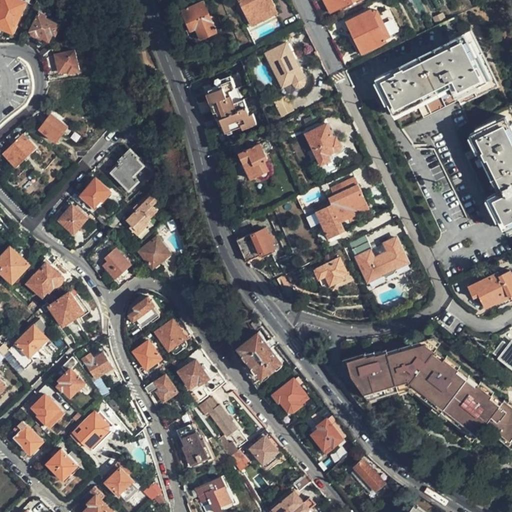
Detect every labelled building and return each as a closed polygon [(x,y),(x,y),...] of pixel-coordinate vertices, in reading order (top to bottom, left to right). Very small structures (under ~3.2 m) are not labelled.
[(0,27),(14,34),(28,0),(0,0),(0,2),(0,27)] [(217,31),(203,0),(201,0),(183,8),(192,29),(198,27),(202,38),(217,31)] [(278,12),(272,0),(240,0),(253,25),(278,12)] [(358,0),(324,0),(331,14),(358,0)] [(385,39),(373,13),(371,10),(347,23),(352,34),(356,43),(361,54),(386,42),(385,39)] [(379,11),(373,13),(385,39),(391,36),(379,11)] [(56,35),(61,26),(40,15),(31,33),(50,42),(54,34),(56,35)] [(489,81),(466,34),(376,78),(393,114),(453,85),(458,95),(489,81)] [(305,78),(288,44),(268,53),(284,87),(292,83),(293,84),(294,86),(295,87),(297,87),(299,88),(301,88),(303,87),(304,85),(305,83),(305,82),(305,80),(304,79),(305,78)] [(80,70),(74,51),(56,57),(61,73),(69,71),(70,73),(80,70)] [(196,77),(210,69),(206,60),(192,67),(196,77)] [(241,98),(237,87),(235,88),(228,74),(213,81),(215,85),(208,88),(214,100),(209,103),(212,109),(214,108),(219,119),(221,118),(225,126),(239,119),(243,128),(257,122),(253,112),(250,113),(244,97),(241,98)] [(69,127),(52,114),(40,130),(57,142),(69,127)] [(511,225),(511,127),(507,117),(471,135),(499,194),(489,199),(504,230),(511,225)] [(24,122),(20,125),(26,129),(32,124),(30,118),(24,122)] [(340,142),(338,141),(337,138),(334,139),(327,124),(307,134),(322,165),(334,158),(332,153),(335,151),(337,151),(339,151),(340,150),(341,149),(341,147),(342,145),(341,144),(340,142)] [(11,148),(22,137),(20,135),(8,146),(11,148)] [(23,136),(22,137),(11,148),(5,154),(17,167),(36,149),(23,136)] [(238,153),(234,145),(219,152),(223,160),(238,153)] [(135,174),(146,164),(139,157),(140,156),(133,148),(112,169),(132,189),(141,180),(135,174)] [(343,220),(353,214),(350,209),(356,206),(369,201),(361,184),(357,175),(342,183),(345,189),(331,195),(334,202),(319,210),(330,233),(337,230),(339,233),(347,229),(343,220)] [(112,193),(98,179),(82,196),(95,207),(102,200),(104,202),(112,193)] [(130,229),(136,234),(142,228),(145,230),(150,224),(148,222),(158,210),(153,206),(158,201),(152,194),(140,207),(138,205),(133,209),(136,212),(126,222),(132,227),(130,229)] [(85,233),(95,222),(89,217),(87,219),(73,207),(60,222),(74,235),(80,229),(85,233)] [(166,227),(162,223),(159,226),(157,228),(161,232),(166,227)] [(275,248),(272,241),(275,240),(272,233),(269,234),(266,227),(238,240),(248,260),(275,248)] [(142,228),(136,234),(139,236),(145,230),(142,228)] [(27,235),(20,231),(12,241),(18,246),(27,235)] [(364,236),(351,242),(370,282),(409,263),(404,252),(398,238),(385,245),(389,252),(375,259),(364,236)] [(170,254),(158,238),(141,252),(153,268),(170,254)] [(42,246),(37,242),(28,254),(26,255),(36,265),(39,262),(49,251),(42,246)] [(383,243),(373,246),(376,253),(385,249),(383,243)] [(0,270),(13,283),(30,266),(12,248),(0,261),(0,270)] [(131,265),(116,249),(106,259),(108,262),(104,267),(116,280),(131,265)] [(55,256),(49,251),(39,262),(45,267),(28,285),(42,298),(48,292),(50,293),(55,288),(57,288),(59,288),(61,287),(63,285),(64,282),(65,279),(64,277),(61,273),(68,267),(61,261),(54,268),(49,263),(55,256)] [(315,267),(320,279),(328,276),(330,282),(331,284),(346,278),(345,274),(349,273),(341,256),(315,267)] [(511,302),(511,274),(510,270),(500,275),(498,272),(468,287),(474,298),(479,295),(486,308),(495,304),(498,309),(511,302)] [(294,285),(288,273),(281,277),(287,288),(294,285)] [(328,276),(320,279),(323,284),(330,282),(328,276)] [(194,294),(193,289),(181,292),(189,305),(190,305),(192,304),(198,303),(198,302),(194,294)] [(84,312),(71,293),(50,308),(64,327),(84,312)] [(143,327),(160,315),(154,308),(155,307),(149,298),(140,305),(142,308),(131,316),(135,321),(137,319),(143,327)] [(39,305),(43,309),(48,304),(44,300),(39,305)] [(91,322),(103,316),(103,314),(100,309),(88,314),(91,322)] [(35,325),(44,334),(49,330),(41,320),(35,325)] [(192,334),(184,322),(178,327),(173,321),(156,334),(169,351),(171,350),(173,353),(177,353),(186,347),(187,343),(185,340),(192,334)] [(224,329),(221,333),(232,350),(239,345),(234,336),(251,329),(248,321),(224,329)] [(3,356),(20,375),(34,361),(30,358),(49,340),(44,334),(35,325),(17,343),(3,356)] [(259,333),(234,353),(259,393),(261,395),(272,387),(265,377),(272,372),(283,363),(259,333)] [(459,420),(476,433),(485,421),(498,431),(499,430),(508,437),(511,432),(511,403),(504,398),(503,400),(500,403),(490,395),(492,393),(478,383),(472,390),(463,383),(466,377),(455,369),(457,366),(444,356),(442,358),(432,350),(435,347),(437,345),(428,337),(414,341),(413,340),(401,345),(401,344),(376,352),(375,349),(368,351),(368,354),(347,362),(351,372),(365,393),(375,389),(376,392),(379,392),(397,385),(397,383),(394,376),(405,372),(407,379),(417,386),(419,384),(437,398),(435,401),(449,412),(451,410),(461,418),(459,420)] [(511,340),(509,345),(501,340),(492,353),(511,368),(511,340)] [(161,358),(149,342),(134,354),(146,370),(161,358)] [(442,358),(444,356),(445,355),(435,347),(432,350),(442,358)] [(368,354),(368,351),(346,359),(347,362),(368,354)] [(97,379),(106,373),(113,368),(114,367),(104,352),(94,359),(91,355),(84,360),(97,379)] [(444,356),(457,366),(458,365),(460,363),(447,353),(445,355),(444,356)] [(73,358),(63,368),(67,373),(61,380),(63,382),(58,387),(63,392),(65,391),(71,397),(85,383),(72,370),(79,364),(73,358)] [(347,362),(346,359),(341,360),(345,374),(351,372),(347,362)] [(209,378),(196,360),(179,372),(191,387),(199,382),(200,384),(209,378)] [(458,365),(457,366),(455,369),(466,377),(469,374),(458,365)] [(394,376),(397,383),(407,379),(405,372),(394,376)] [(472,390),(478,383),(479,382),(469,374),(466,377),(463,383),(472,390)] [(166,376),(155,383),(158,387),(161,391),(157,393),(164,403),(178,393),(166,376)] [(282,421),(287,427),(297,419),(293,413),(303,404),(303,403),(308,399),(294,379),(275,394),(281,402),(288,410),(292,413),(282,421)] [(471,439),(476,433),(459,420),(461,418),(451,410),(449,412),(435,401),(437,398),(419,384),(417,386),(407,379),(408,389),(471,439)] [(478,383),(492,393),(492,392),(494,390),(481,379),(479,382),(478,383)] [(154,382),(145,389),(149,395),(158,387),(155,383),(154,382)] [(379,398),(400,392),(397,385),(379,392),(376,392),(379,398)] [(370,401),(379,398),(376,392),(375,389),(365,393),(370,401)] [(127,398),(122,390),(112,397),(116,405),(127,398)] [(500,403),(503,400),(492,392),(492,393),(490,395),(500,403)] [(281,402),(275,394),(273,396),(279,403),(281,402)] [(47,423),(61,409),(46,395),(33,408),(40,415),(39,416),(47,423)] [(230,440),(241,433),(215,399),(202,408),(209,418),(212,416),(230,440)] [(99,411),(115,426),(122,419),(106,404),(99,411)] [(89,419),(76,432),(78,435),(75,437),(82,444),(83,442),(91,450),(109,432),(109,425),(98,415),(91,421),(89,419)] [(342,439),(327,419),(318,426),(320,429),(313,435),(327,452),(335,446),(334,445),(342,439)] [(18,427),(19,428),(22,430),(18,434),(14,438),(31,455),(43,443),(22,422),(18,427)] [(300,422),(290,430),(296,438),(307,430),(303,426),(300,422)] [(209,457),(197,428),(195,428),(193,424),(180,430),(188,449),(187,450),(190,458),(188,459),(191,465),(209,457)] [(499,430),(498,431),(495,434),(511,446),(511,444),(511,432),(508,437),(499,430)] [(218,441),(231,458),(236,454),(239,451),(240,450),(233,442),(231,444),(225,436),(218,441)] [(251,449),(264,464),(274,456),(278,453),(265,437),(251,449)] [(78,466),(84,460),(73,449),(67,456),(78,466)] [(63,481),(78,466),(67,456),(61,450),(46,465),(63,481)] [(236,454),(231,458),(242,473),(248,468),(241,459),(243,458),(239,451),(236,454)] [(274,456),(264,464),(268,468),(277,460),(274,456)] [(373,461),(368,456),(356,467),(377,491),(393,476),(390,474),(381,467),(373,461)] [(120,494),(134,481),(121,467),(107,482),(120,494)] [(311,482),(306,476),(294,485),(300,491),(311,482)] [(220,479),(200,488),(203,494),(200,495),(203,503),(210,499),(211,502),(212,502),(216,511),(218,511),(223,510),(222,505),(230,502),(220,479)] [(168,494),(155,480),(146,489),(159,503),(168,494)] [(99,493),(94,488),(83,498),(91,506),(85,511),(114,511),(97,495),(99,493)] [(200,488),(186,494),(189,500),(200,495),(203,494),(200,488)] [(294,492),(273,510),(275,511),(306,511),(316,504),(310,497),(303,503),(294,492)] [(260,509),(262,511),(261,511),(267,511),(266,510),(277,501),(275,498),(260,509)]
